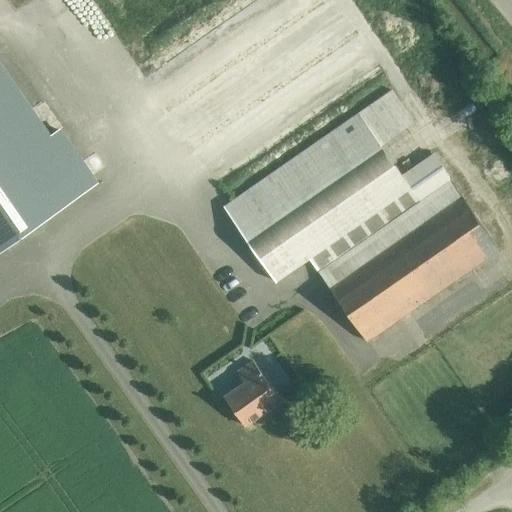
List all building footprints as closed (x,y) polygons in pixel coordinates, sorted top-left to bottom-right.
[(113,45),(125,37),(100,0),(51,0),(79,42),(101,27),(113,45)] [(349,0),(342,0),(335,1),(339,32),(353,31),(349,0)] [(187,46),(149,64),(162,90),(186,86),(155,101),(177,97),(186,86),(188,85),(193,96),(196,111),(199,117),(232,101),(245,112),(238,115),(223,134),(246,130),(250,139),(261,133),(251,113),(281,76),(263,40),(243,50),(241,36),(234,39),(232,35),(221,27),(213,31),(214,42),(222,57),(210,71),(206,51),(195,53),(187,46)] [(0,70),(0,248),(95,182),(59,131),(48,139),(0,70)] [(223,207),(259,259),(251,264),(267,288),(309,259),(366,342),(500,249),(434,153),(403,175),(382,145),(416,122),(393,89),(223,207)] [(223,396),(244,426),(281,400),(253,361),(237,372),(244,382),(223,396)]
